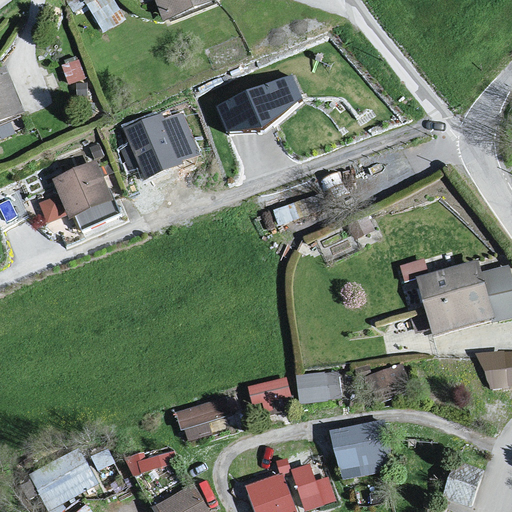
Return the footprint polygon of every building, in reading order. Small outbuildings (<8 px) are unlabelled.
[(89,0),(101,26),(126,15),(118,0),(89,0)] [(223,0),(155,0),(170,33),(227,8),(223,0)] [(294,77),(217,111),(227,139),(268,140),(305,103),(294,77)] [(7,79),(0,81),(0,136),(25,127),(7,79)] [(148,165),(194,152),(183,114),(137,128),(148,165)] [(101,167),(52,187),(70,232),(119,213),(101,167)] [(404,276),(435,268),(431,252),(400,261),(404,276)] [(480,266),(415,284),(431,341),(511,318),(511,285),(508,271),(484,278),(480,266)] [(511,345),(486,347),(487,382),(511,380),(511,345)] [(300,397),(342,396),(341,366),(299,368),(300,397)] [(266,410),(286,405),(278,374),(258,379),(266,410)] [(213,428),(208,417),(238,405),(231,388),(177,409),(188,438),(213,428)] [(86,452),(41,471),(55,504),(100,485),(86,452)] [(340,498),(331,471),(316,475),(309,454),(284,462),(301,511),(340,498)] [(256,511),(300,511),(284,467),(245,481),(256,511)] [(471,500),(476,479),(451,473),(445,494),(471,500)] [(214,511),(195,478),(161,497),(168,511),(214,511)] [(98,511),(89,498),(69,511),(98,511)]
